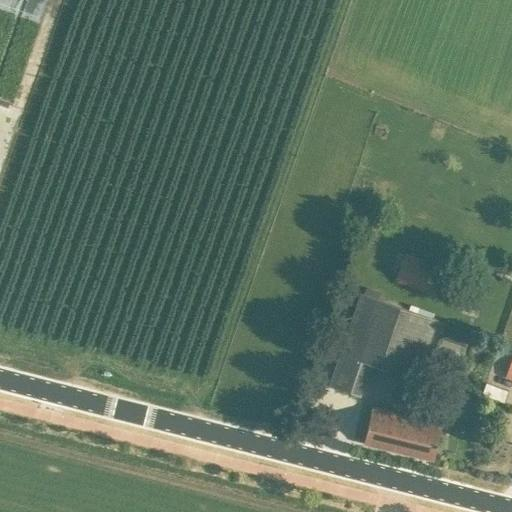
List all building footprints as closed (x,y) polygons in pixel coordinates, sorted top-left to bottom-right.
[(347,200),(369,206),(379,168),(357,162),(347,200)] [(436,293),(445,269),(378,243),(369,267),(436,293)] [(361,291),(329,383),(360,394),(371,362),(416,378),(437,318),(361,291)] [(455,320),(447,318),(441,338),(449,340),(455,320)] [(372,405),(364,441),(434,459),(443,425),(414,418),(414,415),(372,405)]
